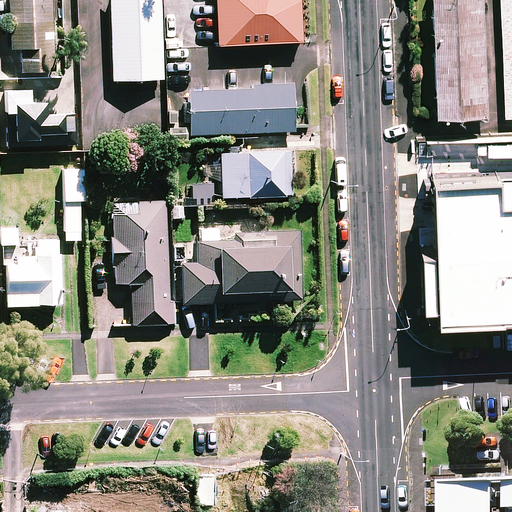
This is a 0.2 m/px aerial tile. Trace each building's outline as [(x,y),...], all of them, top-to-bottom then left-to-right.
[(52,0),(7,0),(9,39),(54,38),(52,0)] [(162,0),(109,0),(112,75),(165,73),(162,0)] [(213,0),(216,45),(301,42),(298,0),(213,0)] [(482,0),(425,0),(429,106),(487,104),(482,0)] [(292,80),(187,84),(189,128),(294,124),(292,80)] [(43,95),(7,97),(9,134),(78,131),(77,102),(43,103),(43,95)] [(290,138),(218,140),(220,189),(292,186),(290,138)] [(85,156),(64,157),(67,232),(88,231),(85,156)] [(497,163),(430,164),(432,237),(419,237),(420,294),(434,293),(435,308),(511,304),(511,163),(497,164),(497,163)] [(210,185),(189,185),(189,204),(210,204),(210,185)] [(171,190),(109,193),(112,273),(136,272),(138,311),(176,309),(171,190)] [(57,228),(0,229),(0,255),(2,298),(60,295),(57,228)] [(298,232),(180,237),(182,289),(300,284),(298,232)] [(212,473),(195,473),(195,503),(212,503),(212,473)] [(511,511),(511,474),(442,477),(443,511),(511,511)]
